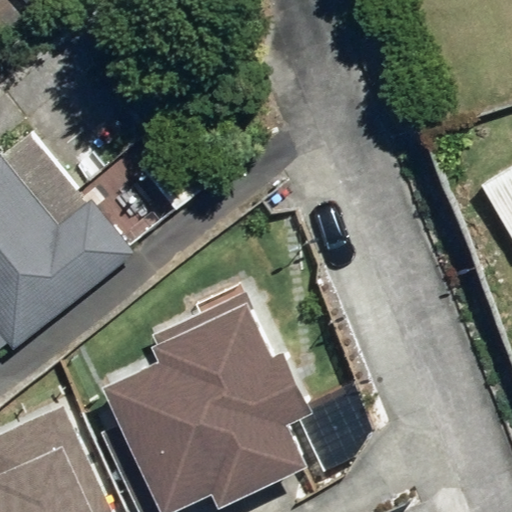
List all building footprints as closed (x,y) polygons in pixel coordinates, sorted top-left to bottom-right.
[(184,123),(139,158),(177,207),(222,173),(184,123)] [(15,139),(0,150),(0,304),(24,338),(148,247),(108,192),(73,217),(15,139)] [(511,169),(483,187),(511,233),(511,169)] [(277,358),(248,295),(150,339),(163,367),(109,391),(163,511),(169,511),(216,491),(222,505),(302,469),(283,427),(311,415),(284,355),(277,358)] [(0,511),(112,511),(64,406),(0,434),(0,511)]
